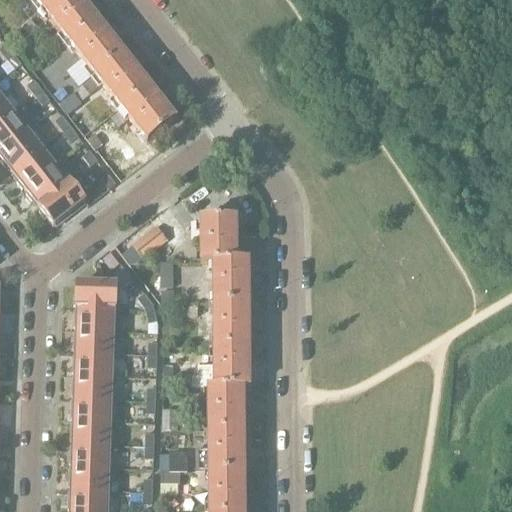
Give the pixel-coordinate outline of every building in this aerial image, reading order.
[(32,0),(42,12),(56,0),(32,0)] [(80,1),(78,0),(56,0),(42,12),(68,45),(96,23),(87,11),(87,10),(86,9),(76,18),(70,11),(81,2),(80,1)] [(30,23),(22,29),(29,38),(37,32),(30,23)] [(106,35),(96,23),(68,45),(94,78),(122,56),(113,44),(113,43),(112,43),(102,51),(96,44),(107,36),(106,35)] [(0,50),(0,56),(5,63),(12,57),(4,47),(0,50)] [(128,84),(125,81),(122,77),(133,69),(132,68),(122,56),(94,78),(120,111),(149,89),(139,77),(140,77),(139,76),(128,84)] [(12,57),(5,63),(13,73),(20,67),(12,57)] [(25,89),(33,99),(40,93),(32,83),(25,89)] [(89,98),(82,89),(74,95),(82,104),(89,98)] [(158,101),(149,89),(120,111),(140,137),(146,145),(157,137),(175,123),(165,110),(165,109),(154,117),(148,110),(159,102),(158,101)] [(61,91),(53,97),(58,102),(65,96),(61,91)] [(40,93),(33,99),(41,109),(48,103),(40,93)] [(58,106),(67,117),(77,110),(68,98),(58,106)] [(0,124),(12,115),(0,100),(0,124)] [(0,124),(0,153),(26,133),(27,134),(33,129),(18,110),(12,115),(0,124)] [(53,124),(61,134),(68,129),(60,119),(53,124)] [(68,129),(61,134),(69,145),(76,139),(68,129)] [(0,153),(0,161),(10,175),(40,151),(27,134),(26,133),(0,153)] [(86,142),(94,152),(100,147),(93,137),(86,142)] [(10,175),(24,193),(54,169),(40,151),(10,175)] [(96,164),(88,154),(81,160),(89,170),(96,164)] [(75,182),(74,182),(60,164),(54,169),(24,193),(38,210),(39,211),(75,182)] [(217,187),(232,187),(232,176),(217,176),(217,187)] [(115,188),(106,177),(99,183),(108,193),(115,188)] [(75,181),(74,182),(75,182),(39,211),(38,210),(37,211),(52,230),(90,200),(75,181)] [(235,239),(235,238),(234,238),(234,222),(199,222),(199,265),(211,265),(235,265),(235,264),(235,249),(236,249),(236,248),(221,248),(221,239),(235,239)] [(131,248),(141,261),(164,244),(154,230),(131,248)] [(234,290),(234,285),(234,282),(248,282),(248,280),(247,280),(247,264),(235,264),(235,265),(211,265),(211,307),(247,307),(247,292),(248,292),(248,290),(234,290)] [(159,266),(160,291),(172,291),(172,266),(159,266)] [(121,287),(129,281),(121,270),(113,276),(121,287)] [(75,311),(114,312),(115,288),(75,287),(75,311)] [(160,294),(160,307),(172,307),(172,294),(160,294)] [(144,296),(136,301),(143,311),(152,307),(144,296)] [(143,311),(147,327),(156,325),(152,307),(143,311)] [(196,319),(196,307),(186,307),(186,319),(196,319)] [(248,333),(247,333),(235,333),(235,324),(248,324),(248,322),(247,322),(247,307),(211,307),(212,349),(247,349),(247,334),(248,334),(248,333)] [(114,313),(114,312),(75,311),(75,312),(75,334),(113,335),(113,313),(114,313)] [(112,358),(113,335),(75,334),(74,357),(112,358)] [(156,359),(156,346),(147,346),(147,359),(156,359)] [(248,375),(248,374),(235,374),(235,366),(248,366),(248,364),(247,364),(247,349),(212,349),(212,390),(248,390),(248,375)] [(111,381),(112,358),(74,357),(73,380),(111,381)] [(155,372),(156,359),(147,359),(146,371),(155,372)] [(196,368),(196,387),(211,388),(211,368),(196,368)] [(180,379),(162,379),(162,391),(180,391),(180,379)] [(181,379),(181,391),(191,391),(191,379),(181,379)] [(110,404),(111,381),(73,380),(72,403),(110,404)] [(243,417),(242,417),(229,417),(229,408),(243,408),(243,407),(243,405),(248,405),(248,390),(212,390),(207,390),(207,434),(242,433),(242,418),(243,418),(243,417)] [(154,404),(155,392),(146,391),(145,404),(154,404)] [(110,427),(110,404),(72,403),(72,425),(110,427)] [(154,417),(154,404),(145,404),(145,417),(154,417)] [(177,434),(177,414),(162,414),(162,434),(177,434)] [(109,449),(110,427),(72,425),(71,448),(109,449)] [(243,460),(243,458),(230,459),(230,450),(244,450),(243,448),(242,433),(207,434),(207,476),(243,475),(243,460)] [(153,450),(153,437),(144,437),(144,450),(153,450)] [(108,472),(109,449),(71,448),(70,471),(108,472)] [(144,450),(143,462),(152,463),(153,450),(144,450)] [(168,457),(169,475),(178,476),(186,476),(186,456),(168,457)] [(107,495),(108,472),(70,471),(69,494),(107,495)] [(159,475),(159,486),(179,486),(178,476),(169,475),(159,475)] [(244,501),(231,501),(230,501),(230,493),(244,492),(243,491),(243,475),(207,476),(207,511),(243,511),(243,502),(244,502),(244,501)] [(151,495),(152,483),(143,482),(142,495),(151,495)] [(106,511),(107,495),(69,494),(68,511),(106,511)] [(151,508),(151,495),(142,495),(142,508),(151,508)]
